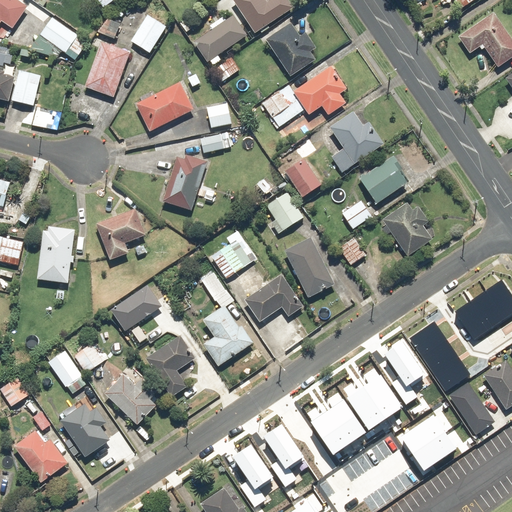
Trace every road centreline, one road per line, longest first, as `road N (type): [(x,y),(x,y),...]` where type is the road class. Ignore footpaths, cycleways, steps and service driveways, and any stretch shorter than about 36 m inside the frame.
road 1 (residential): [(91,511),(511,233)]
road 2 (secondary): [(372,0),(511,206)]
